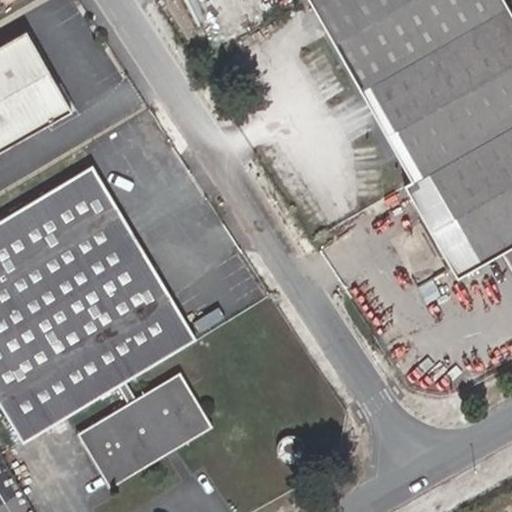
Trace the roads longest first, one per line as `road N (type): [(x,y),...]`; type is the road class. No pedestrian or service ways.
road 1 (residential): [(424,471),(117,0)]
road 2 (unknown): [(215,150),(256,110),(285,105),(345,176),(367,247),(407,309),(424,318),(450,316),(511,292)]
